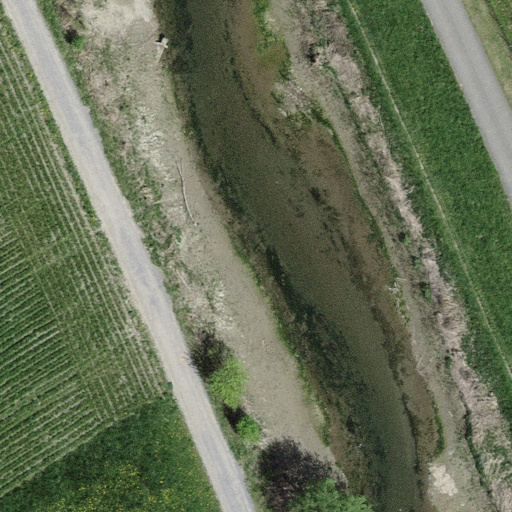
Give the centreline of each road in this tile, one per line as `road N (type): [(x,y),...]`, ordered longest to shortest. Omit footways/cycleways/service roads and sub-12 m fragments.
road 1 (track): [(15,0),(238,511)]
road 2 (unclassified): [(429,0),(511,187)]
